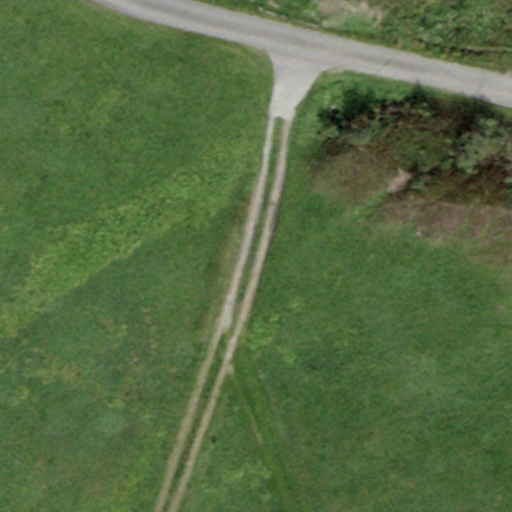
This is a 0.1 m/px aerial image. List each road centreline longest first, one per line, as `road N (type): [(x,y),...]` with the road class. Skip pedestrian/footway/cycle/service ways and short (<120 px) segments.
road 1 (track): [(300,43),(240,287),(163,511)]
road 2 (unclassified): [(511,94),(130,0)]
